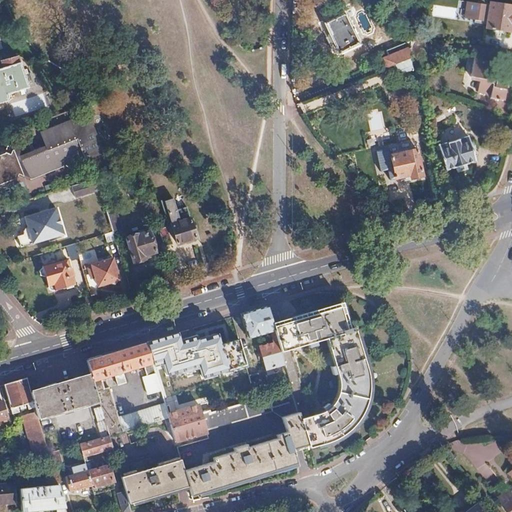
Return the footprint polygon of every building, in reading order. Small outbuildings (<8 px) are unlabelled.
[(466,0),(463,19),(480,22),(484,4),(466,0)] [(510,31),(511,20),(511,5),(490,1),(486,27),(510,31)] [(360,43),(345,13),(325,22),(338,52),(360,43)] [(424,44),(424,34),(410,33),(410,42),(410,43),(420,44),(423,44),(424,44)] [(410,43),(410,42),(386,52),(388,57),(382,60),(385,68),(394,64),(399,62),(410,58),(410,43)] [(420,59),(420,44),(410,43),(410,58),(411,67),(423,67),(423,59),(420,59)] [(28,86),(24,73),(28,71),(27,68),(22,69),(17,54),(4,58),(1,59),(4,66),(0,67),(0,101),(9,98),(7,93),(28,86)] [(490,99),(504,102),(509,77),(494,74),(495,69),(496,64),(482,61),(483,58),(474,56),(470,78),(480,80),(477,93),(491,95),(490,99)] [(411,67),(410,58),(399,62),(394,64),(398,75),(400,74),(401,78),(412,73),(412,72),(411,67)] [(95,129),(88,111),(84,113),(90,130),(95,129)] [(101,147),(95,129),(90,130),(84,113),(69,119),(46,128),(42,134),(47,147),(43,148),(27,155),(22,157),(18,156),(18,155),(20,151),(7,147),(4,153),(0,150),(0,175),(15,169),(17,174),(30,178),(39,175),(41,169),(48,171),(65,164),(71,167),(74,160),(85,156),(85,158),(99,153),(101,147)] [(475,160),(468,136),(438,145),(445,169),(454,166),(456,170),(467,167),(466,163),(475,160)] [(423,176),(417,149),(400,153),(402,161),(398,162),(397,164),(398,168),(400,169),(403,168),(405,176),(410,176),(411,179),(423,176)] [(377,156),(378,169),(386,169),(385,156),(377,156)] [(0,190),(13,186),(17,174),(15,169),(0,175),(0,190)] [(75,197),(100,189),(96,178),(72,186),(75,197)] [(64,233),(56,207),(25,217),(28,226),(27,227),(25,228),(24,230),(23,232),(23,234),(17,236),(21,247),(64,233)] [(195,238),(190,219),(170,225),(176,243),(195,238)] [(121,233),(118,220),(110,223),(113,233),(114,235),(121,233)] [(171,243),(165,226),(158,229),(163,246),(171,243)] [(155,251),(149,231),(137,234),(125,237),(133,262),(143,259),(144,259),(143,255),(155,251)] [(114,235),(113,233),(106,235),(110,248),(117,246),(114,235)] [(79,257),(75,244),(67,246),(71,259),(79,257)] [(76,285),(68,260),(42,268),(42,269),(39,272),(40,276),(45,277),(48,287),(53,286),(55,291),(76,285)] [(120,282),(113,260),(92,266),(99,289),(110,286),(116,287),(120,282)] [(94,308),(91,298),(85,300),(83,303),(78,304),(80,312),(94,308)] [(343,331),(335,305),(300,315),(309,344),(310,348),(318,345),(317,342),(326,339),(335,366),(331,367),(334,375),(337,374),(338,377),(338,381),(338,386),(337,390),(336,394),(336,396),(333,394),(328,402),(332,404),(330,406),(328,408),(324,411),(319,413),(315,415),(312,416),(310,417),(290,349),(282,352),(286,364),(291,383),(293,389),(308,438),(309,444),(329,437),(334,434),(339,430),(345,426),(349,421),(352,417),(356,412),(358,407),(361,400),(363,394),(364,387),(364,381),(364,378),(363,375),(354,343),(350,329),(343,331)] [(269,369),(286,364),(282,352),(274,323),(269,306),(254,310),(244,313),(240,314),(248,339),(273,331),(276,343),(262,347),(269,369)] [(309,344),(300,315),(274,323),(282,352),(290,349),(309,344)] [(226,365),(215,326),(173,339),(184,377),(202,372),(204,380),(219,375),(217,367),(226,365)] [(109,436),(169,418),(168,414),(165,404),(120,417),(112,387),(107,388),(104,378),(116,374),(119,385),(125,383),(122,373),(144,367),(147,377),(142,378),(147,396),(162,392),(147,342),(87,360),(91,374),(99,401),(101,407),(109,436)] [(99,401),(91,374),(73,380),(80,406),(99,401)] [(213,401),(210,390),(225,386),(222,374),(219,375),(204,380),(193,383),(200,405),(213,401)] [(266,397),(259,374),(250,376),(257,400),(266,397)] [(32,392),(27,377),(16,381),(24,408),(26,407),(25,404),(28,403),(29,409),(36,407),(32,392)] [(80,406),(73,380),(52,386),(32,392),(36,407),(38,413),(40,419),(65,411),(66,414),(74,412),(73,409),(80,406)] [(24,408),(16,381),(4,384),(13,414),(20,412),(19,406),(21,405),(22,408),(24,408)] [(200,405),(193,383),(180,387),(186,408),(177,411),(168,414),(169,418),(172,426),(182,423),(183,425),(204,419),(203,416),(202,411),(200,405)] [(293,389),(291,383),(281,386),(283,393),(293,389)] [(308,438),(293,389),(283,393),(266,397),(257,400),(203,416),(204,419),(208,431),(270,412),(283,417),(287,432),(299,430),(302,440),(308,438)] [(109,436),(101,407),(93,409),(97,420),(95,420),(100,438),(109,436)] [(40,419),(38,413),(23,417),(35,458),(50,453),(40,419)] [(208,431),(204,419),(183,425),(182,423),(172,426),(176,441),(208,432),(208,431)] [(302,440),(299,430),(287,432),(279,434),(280,436),(279,436),(279,438),(288,437),(291,449),(309,444),(308,438),(302,440)] [(83,457),(113,448),(109,436),(100,438),(79,445),(83,457)] [(228,484),(295,464),(291,449),(288,437),(279,438),(248,447),(247,444),(235,448),(236,451),(215,457),(216,461),(185,470),(189,486),(192,495),(228,484)] [(62,463),(58,451),(50,453),(54,466),(62,463)] [(185,470),(181,458),(170,461),(179,489),(189,486),(185,470)] [(179,489),(170,461),(121,476),(126,491),(129,503),(179,489)] [(112,482),(107,465),(77,474),(76,471),(72,472),(73,475),(68,476),(73,491),(92,485),(92,488),(112,482)] [(511,511),(511,469),(507,473),(511,478),(511,494),(508,489),(497,498),(508,511),(511,511)] [(15,483),(0,484),(0,504),(17,503),(15,483)] [(66,507),(59,485),(43,487),(43,485),(36,486),(37,487),(20,490),(21,511),(24,511),(57,508),(66,507)] [(497,498),(508,489),(505,485),(493,494),(497,498)] [(129,503),(126,491),(118,493),(124,511),(132,510),(129,503)] [(483,511),(474,500),(462,511),(460,511),(458,511),(483,511)]
